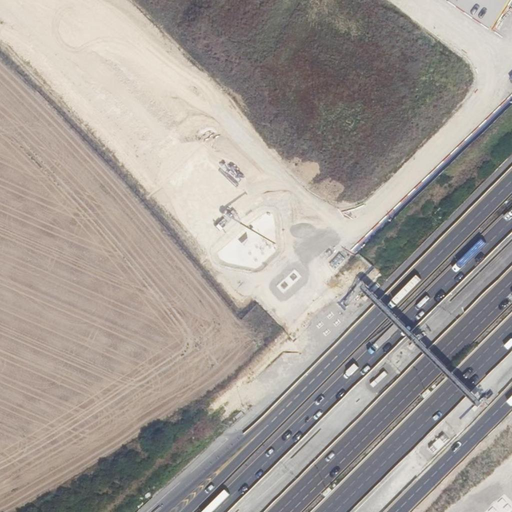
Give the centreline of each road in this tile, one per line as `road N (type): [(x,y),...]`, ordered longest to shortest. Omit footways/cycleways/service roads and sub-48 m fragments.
road 1 (motorway): [(511,225),(220,511)]
road 2 (motorway): [(511,181),(270,422)]
road 3 (motorway): [(511,283),(282,511)]
road 4 (motorway): [(336,511),(511,337)]
road 5 (motorway): [(396,511),(511,395)]
road 6 (motorway): [(270,422),(159,511)]
road 7 (motorway): [(270,422),(186,511)]
